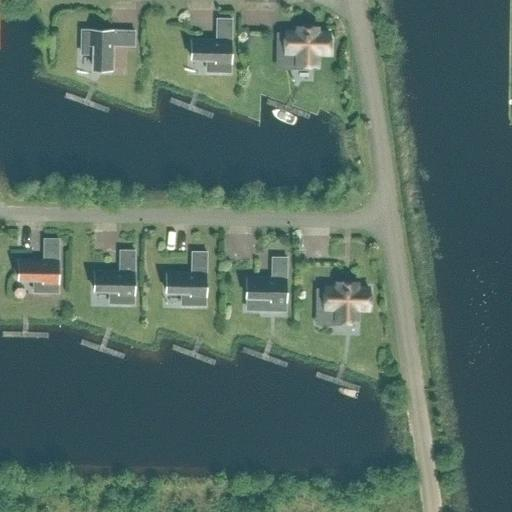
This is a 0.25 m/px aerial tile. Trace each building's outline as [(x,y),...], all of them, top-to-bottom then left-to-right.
[(206,59),(206,71),(230,72),(231,19),(216,19),(215,41),(190,40),(190,58),(206,59)] [(284,34),(277,33),(276,43),(284,43),(284,52),(296,53),(296,65),(315,66),(315,53),(328,53),(329,33),(316,33),(316,27),(297,27),(297,32),(284,32),(284,34)] [(81,30),(81,53),(93,54),(93,70),(111,71),(112,46),(133,46),(134,31),(81,30)] [(33,279),(33,291),(57,292),(58,239),(43,239),(42,261),(17,260),(17,278),(33,279)] [(109,290),(109,303),(133,303),(134,250),(118,250),(118,272),(93,272),(93,290),(109,290)] [(190,273),(165,273),(165,291),(181,292),(181,304),(204,305),(206,252),(191,252),(190,273)] [(261,297),(260,309),(284,310),(286,258),(271,257),(270,279),(245,278),(244,296),(261,297)] [(324,288),(324,289),(316,289),(316,299),(323,299),(323,308),(336,308),(336,321),(355,321),(355,309),(368,309),(368,288),(355,288),(356,283),(337,282),(336,288),(324,288)]
